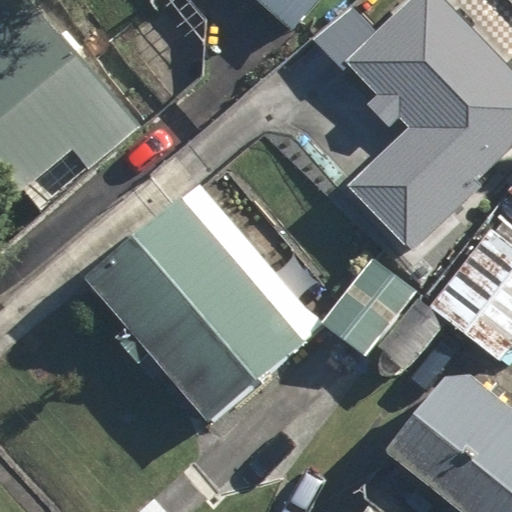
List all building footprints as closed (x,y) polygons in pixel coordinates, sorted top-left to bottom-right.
[(81,152),(97,170),(146,126),(32,0),(0,0),(0,175),(23,201),(81,152)] [(261,0),(299,34),(330,0),(261,0)] [(411,248),(511,147),(511,74),(438,0),(423,0),(357,66),(418,128),(354,190),(411,248)] [(283,128),(244,167),(300,223),(340,184),(283,128)] [(156,359),(213,423),(320,330),(193,181),(87,275),(136,330),(122,343),(144,369),(156,359)] [(436,310),(506,363),(511,355),(511,243),(496,231),(436,310)] [(376,256),(324,322),(370,357),(421,292),(376,256)] [(511,511),(511,406),(454,362),(387,449),(470,511),(511,511)]
